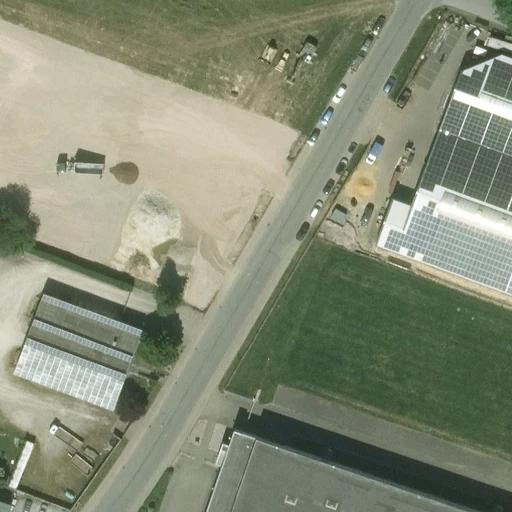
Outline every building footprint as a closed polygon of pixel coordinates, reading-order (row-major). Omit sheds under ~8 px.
[(511,59),(503,56),(461,70),(411,205),(392,198),(375,244),(511,294),(511,59)] [(65,303),(44,295),(16,372),(91,400),(112,342),(58,322),(65,303)] [(112,342),(91,400),(111,407),(140,331),(119,323),(112,342)] [(479,511),(234,429),(228,445),(222,443),(218,454),(225,456),(205,511),(479,511)] [(0,511),(6,511),(9,506),(0,503),(0,511)]
